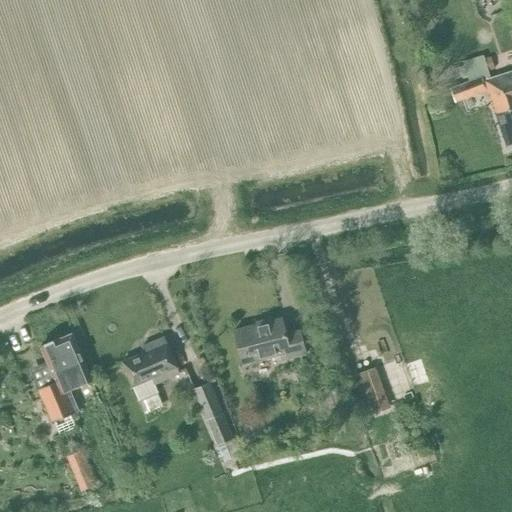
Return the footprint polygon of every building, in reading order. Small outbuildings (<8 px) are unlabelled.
[(458,67),(462,79),(468,77),(468,79),(488,73),(482,56),(462,62),(464,65),(458,67)] [(511,72),(483,82),(482,78),(451,89),(456,101),(487,90),(507,147),(511,145),(511,72)] [(282,360),(306,354),(300,331),(286,335),(281,318),(234,331),(242,364),(280,354),(282,360)] [(55,383),(42,389),(38,391),(52,422),(54,421),(60,434),(76,427),(71,414),(79,411),(70,390),(91,381),(83,361),(71,333),(40,346),(52,375),(55,383)] [(132,386),(138,401),(157,392),(154,384),(179,373),(167,343),(164,337),(141,347),(144,353),(122,362),(132,386)] [(98,348),(88,351),(92,363),(102,359),(98,348)] [(390,408),(376,367),(351,377),(366,417),(390,408)] [(210,382),(193,389),(217,446),(234,438),(210,382)] [(338,407),(335,398),(331,385),(323,387),(326,400),(329,409),(337,407),(338,407)] [(243,428),(250,445),(265,438),(259,422),(243,428)] [(81,441),(75,428),(60,435),(69,456),(78,452),(75,444),(81,441)] [(239,456),(244,469),(251,466),(244,447),(238,449),(234,438),(217,446),(214,447),(221,463),(239,456)] [(67,458),(81,491),(95,484),(81,451),(67,458)]
